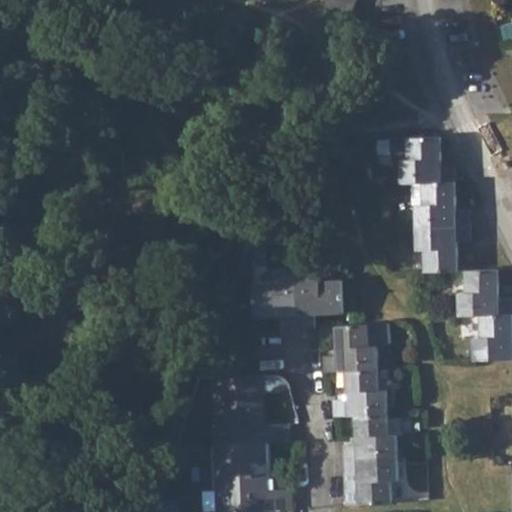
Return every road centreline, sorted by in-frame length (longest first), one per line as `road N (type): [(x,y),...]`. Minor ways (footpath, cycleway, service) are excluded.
road 1 (residential): [(422,0),(454,98),(511,202)]
road 2 (residential): [(297,354),(322,407),(332,479),(327,511)]
